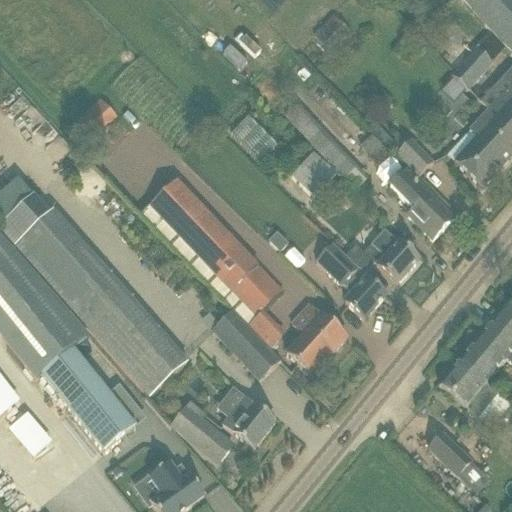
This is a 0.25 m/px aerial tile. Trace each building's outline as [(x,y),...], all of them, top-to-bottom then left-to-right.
[(511,0),(456,0),(457,0),(491,36),(505,51),(511,58),(511,0)] [(334,19),(314,38),(333,56),(352,37),(334,19)] [(456,73),(451,79),(452,81),(465,92),(467,94),(492,66),(477,52),(476,51),(456,73)] [(452,81),(441,93),(454,105),(465,92),(452,81)] [(481,104),(490,113),(494,109),(511,125),(511,89),(501,101),(491,93),(481,104)] [(92,141),(117,119),(100,101),(76,122),(92,141)] [(297,106),(283,120),(354,195),(368,181),(297,106)] [(481,192),(511,158),(511,125),(494,109),(490,113),(471,135),(479,142),(455,168),(481,192)] [(372,137),(360,150),(377,167),(389,154),(372,137)] [(434,166),(412,143),(397,157),(419,180),(434,166)] [(336,176),(313,155),(298,172),(291,179),(312,200),(336,176)] [(408,221),(418,229),(432,244),(453,223),(439,208),(406,176),(391,191),(414,215),(408,221)] [(148,211),(255,321),(284,295),(231,240),(177,183),(148,211)] [(336,204),(349,197),(341,183),(329,190),(336,204)] [(53,214),(13,249),(147,401),(187,365),(53,214)] [(384,234),(371,250),(364,256),(356,248),(346,259),(364,276),(373,267),(381,274),(396,287),(417,263),(384,234)] [(0,340),(35,384),(43,378),(105,457),(136,432),(73,354),(89,340),(0,241),(0,340)] [(352,298),(345,306),(363,323),(385,300),(356,274),(357,272),(331,248),(315,266),(341,290),(342,289),(352,298)] [(511,301),(502,314),(511,322),(511,301)] [(303,338),(286,357),(311,380),(346,342),(309,308),(291,327),(303,338)] [(211,335),(259,385),(280,364),(232,314),(211,335)] [(511,322),(502,314),(460,364),(486,386),(506,362),(511,367),(511,322)] [(496,397),(486,386),(460,364),(438,390),(454,403),(454,402),(477,420),(496,397)] [(0,417),(1,418),(21,400),(0,376),(0,417)] [(252,453),(274,426),(243,402),(222,429),(252,453)] [(232,449),(201,424),(206,418),(189,405),(170,429),(217,467),(232,449)] [(10,431),(35,460),(54,445),(30,415),(10,431)] [(470,466),(442,438),(428,453),(457,480),(470,466)] [(150,508),(152,511),(187,511),(203,501),(180,469),(174,473),(169,467),(149,482),(162,500),(150,508)]
